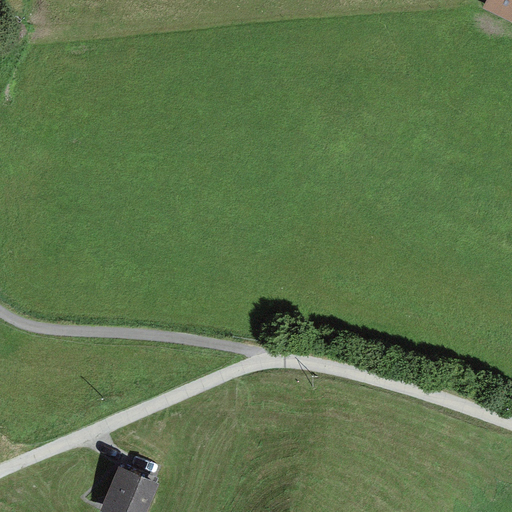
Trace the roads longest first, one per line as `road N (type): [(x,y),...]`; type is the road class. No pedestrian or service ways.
road 1 (track): [(286,356),(168,337),(40,329),(0,306)]
road 2 (unclassified): [(511,424),(286,356)]
